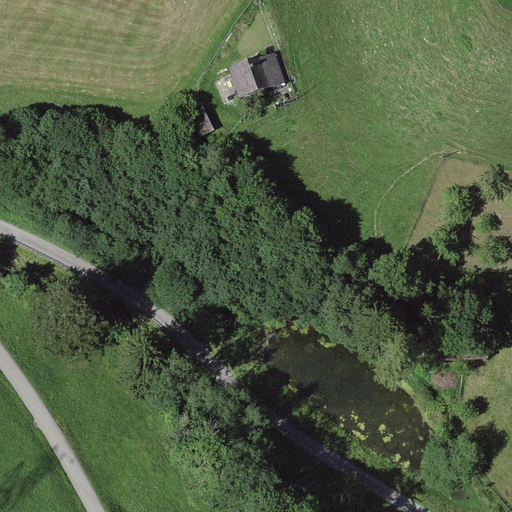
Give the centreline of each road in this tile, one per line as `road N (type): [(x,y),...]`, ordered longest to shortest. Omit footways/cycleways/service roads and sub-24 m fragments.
road 1 (track): [(416,511),(285,425),(158,316),(46,248),(0,231)]
road 2 (unclassified): [(0,357),(100,511)]
